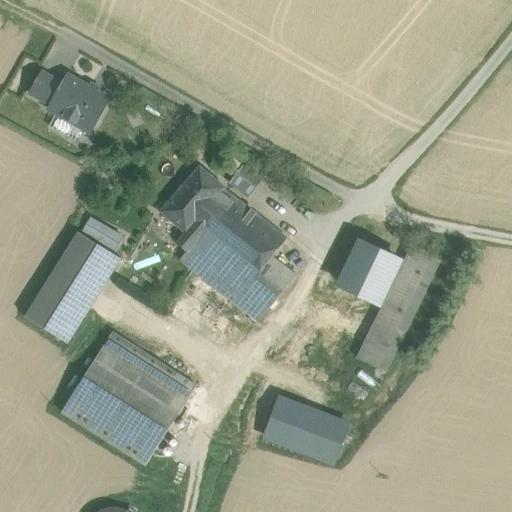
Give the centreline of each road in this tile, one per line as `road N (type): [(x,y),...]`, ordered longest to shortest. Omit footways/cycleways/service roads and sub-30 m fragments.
road 1 (track): [(191,511),(217,421),(356,221),(511,51)]
road 2 (track): [(511,240),(377,202),(11,0)]
